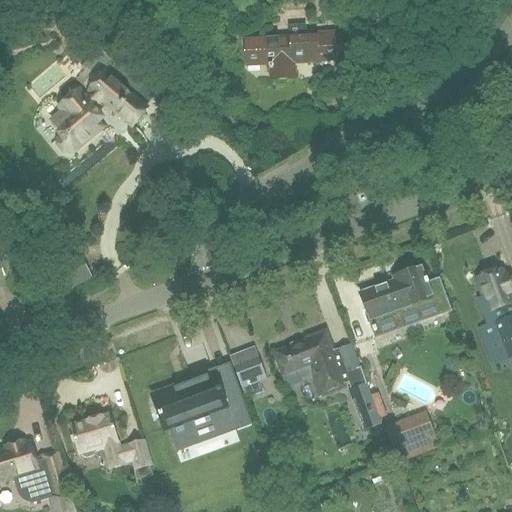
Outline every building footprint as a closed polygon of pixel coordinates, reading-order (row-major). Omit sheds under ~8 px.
[(350,0),(328,2),(330,21),(351,19),(350,0)] [(214,39),(219,18),(207,15),(207,13),(202,12),(196,35),(214,39)] [(293,63),(342,59),(340,34),(307,36),(306,26),(291,27),(292,37),(246,41),(248,66),(270,64),(272,79),(294,78),(293,63)] [(54,125),(50,128),(58,137),(57,142),(64,150),(70,151),(78,144),(81,145),(87,141),(86,138),(90,135),(92,136),(98,131),(98,128),(101,125),(98,122),(100,120),(99,119),(101,117),(94,109),(103,101),(133,126),(137,121),(140,122),(144,117),(142,115),(147,109),(105,74),(89,92),(91,94),(85,98),(80,91),(59,109),(63,112),(51,122),(54,125)] [(75,263),(59,272),(70,292),(86,283),(75,263)] [(358,294),(369,324),(399,313),(405,328),(451,312),(440,281),(429,285),(422,267),(392,277),(394,281),(358,294)] [(484,296),(477,299),(484,316),(485,315),(489,325),(482,328),(489,345),(510,337),(511,341),(509,342),(511,346),(511,345),(511,299),(510,294),(511,293),(511,287),(507,275),(504,277),(501,270),(490,274),(487,271),(481,273),(480,277),(477,278),(484,296)] [(334,356),(326,332),(304,340),(305,342),(274,353),(283,377),(281,377),(284,384),(292,388),(300,385),(303,380),(313,377),(320,397),(346,388),(345,386),(349,385),(351,390),(348,391),(358,416),(375,410),(366,385),(366,384),(362,371),(360,372),(352,349),(334,356)] [(238,377),(243,392),(266,383),(261,368),(238,377)] [(173,389),(152,396),(164,431),(168,429),(172,438),(230,417),(214,373),(212,374),(193,381),(191,381),(191,382),(174,388),(173,384),(172,385),(173,389)] [(228,399),(237,423),(248,418),(239,395),(228,399)] [(440,448),(426,412),(384,429),(398,464),(440,448)] [(110,414),(71,427),(80,454),(87,458),(95,456),(99,448),(102,447),(109,472),(128,467),(128,465),(132,464),(134,472),(137,472),(139,480),(152,476),(150,467),(153,466),(145,439),(120,445),(110,414)] [(41,456),(35,459),(31,445),(25,447),(24,441),(5,447),(7,450),(0,452),(0,482),(12,478),(17,494),(19,498),(23,501),(26,503),(28,504),(32,504),(35,504),(48,501),(51,511),(77,511),(59,451),(41,456)] [(403,480),(397,464),(385,469),(391,485),(403,480)]
